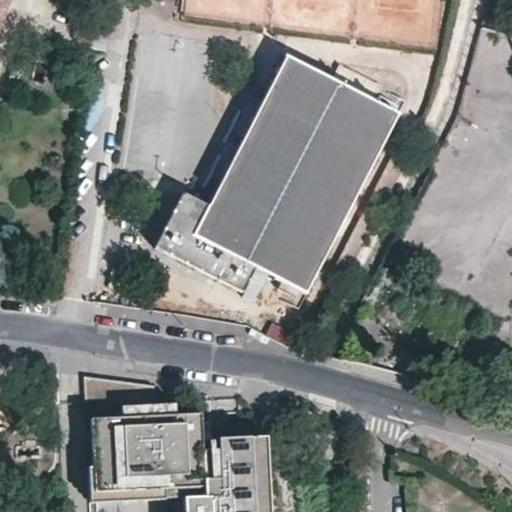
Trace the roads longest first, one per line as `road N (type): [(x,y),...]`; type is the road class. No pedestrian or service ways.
road 1 (residential): [(0,323),(299,371),(391,396)]
road 2 (residential): [(391,396),(511,430)]
